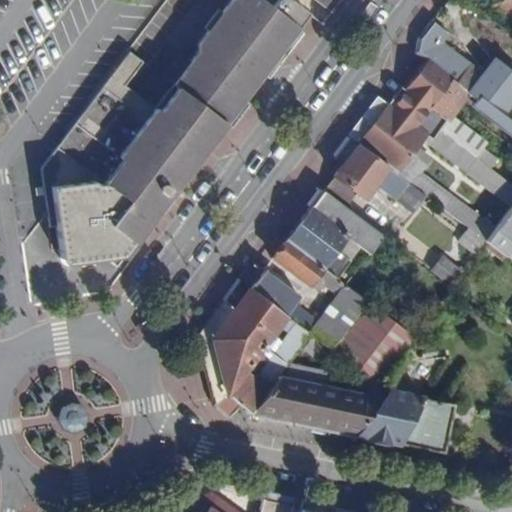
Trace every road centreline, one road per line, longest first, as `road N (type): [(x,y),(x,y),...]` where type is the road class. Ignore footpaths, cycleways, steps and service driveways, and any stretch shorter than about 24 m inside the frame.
road 1 (residential): [(129,372),(412,0)]
road 2 (residential): [(352,0),(85,345)]
road 3 (residential): [(210,452),(491,511)]
road 4 (residential): [(6,158),(137,0)]
